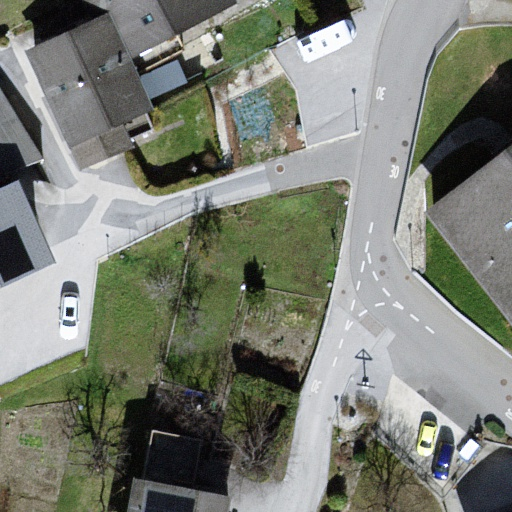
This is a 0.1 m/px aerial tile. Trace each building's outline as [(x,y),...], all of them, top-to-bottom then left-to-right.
[(81,0),(87,10),(103,4),(106,3),(129,50),(232,0),(81,0)] [(118,113),(148,100),(105,6),(18,43),(65,139),(76,161),(129,138),(118,113)] [(0,86),(0,163),(38,150),(0,86)] [(511,131),(422,207),(511,317),(511,316),(511,131)] [(13,168),(0,173),(0,272),(48,251),(13,168)] [(120,511),(235,511),(237,509),(222,506),(225,485),(192,477),(200,434),(203,421),(177,416),(175,428),(148,424),(140,468),(128,467),(120,511)]
